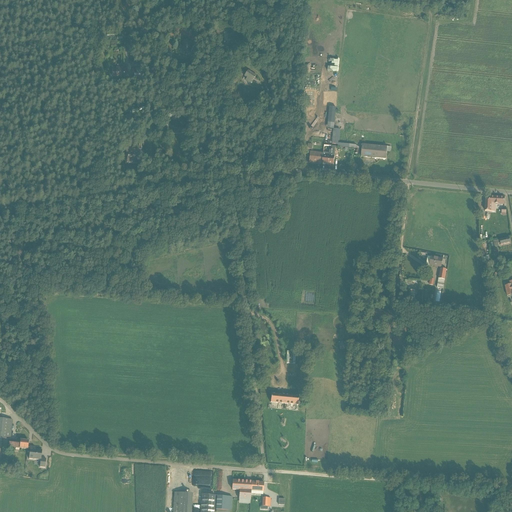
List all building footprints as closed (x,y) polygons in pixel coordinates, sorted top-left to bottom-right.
[(117,0),(117,11),(125,11),(124,0),(117,0)] [(189,56),(194,45),(182,40),(177,52),(189,56)] [(115,79),(127,78),(126,66),(115,66),(115,79)] [(254,76),(247,71),(242,78),(249,83),(249,82),(250,83),(254,76)] [(122,129),(136,129),(136,114),(122,115),(122,129)] [(172,135),(184,135),(184,124),(171,125),(172,135)] [(336,143),(337,129),(329,129),(328,143),(336,143)] [(360,138),(360,142),(365,142),(366,135),(351,134),(351,137),(360,138)] [(340,139),(340,147),(354,147),(354,140),(340,139)] [(362,157),(387,160),(389,148),(363,145),(362,157)] [(126,164),(138,164),(139,151),(127,151),(126,164)] [(324,165),(325,154),(312,152),(310,163),(324,165)] [(324,165),(335,166),(336,156),(325,154),(324,165)] [(502,213),(503,197),(485,195),(483,212),(502,213)] [(425,264),(440,267),(442,258),(427,255),(425,264)] [(439,267),(437,279),(443,280),(445,268),(439,267)] [(511,280),(510,281),(510,285),(503,286),(505,297),(511,295),(511,280)] [(391,351),(403,352),(404,340),(391,339),(391,351)] [(359,363),(368,365),(370,358),(360,356),(359,363)] [(294,359),(286,358),(286,368),(293,368),(294,359)] [(268,404),(295,406),(296,391),(269,389),(268,404)] [(0,450),(1,437),(0,436),(0,434),(9,435),(11,418),(7,417),(7,413),(0,406),(0,450)] [(11,448),(29,450),(30,441),(12,439),(11,448)] [(32,460),(43,461),(42,468),(49,468),(49,459),(45,459),(46,450),(38,449),(38,447),(33,447),(32,460)] [(232,490),(243,491),(243,481),(233,481),(232,490)] [(253,492),(253,482),(243,481),(243,491),(253,492)] [(253,492),(263,492),(263,482),(253,482),(253,492)] [(188,511),(190,495),(174,494),(172,511),(188,511)] [(212,511),(214,497),(201,496),(200,511),(212,511)] [(231,511),(233,498),(216,496),(215,511),(231,511)]
